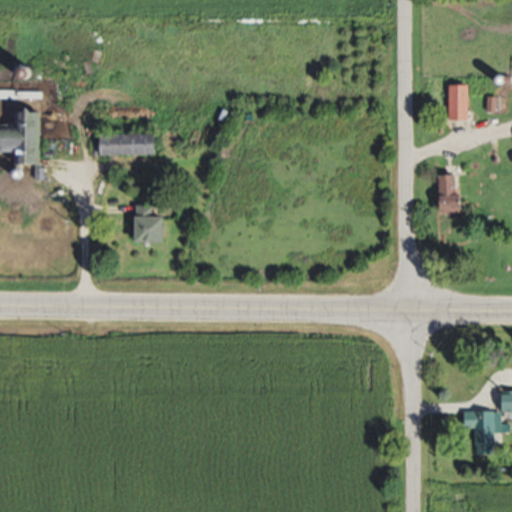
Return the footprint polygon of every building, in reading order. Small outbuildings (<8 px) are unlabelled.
[(453,120),(473,120),(473,84),(453,84),(453,120)] [(21,127),(0,126),(0,151),(40,152),(40,111),(21,111),(21,127)] [(104,134),(104,155),(163,155),(163,134),(104,134)] [(470,193),(464,193),(464,175),(447,175),(447,212),(470,212),(470,193)] [(172,242),(172,216),(159,216),(159,206),(141,206),(141,242),(172,242)] [(480,454),(501,455),(502,412),(471,412),(470,437),(480,437),(480,454)]
